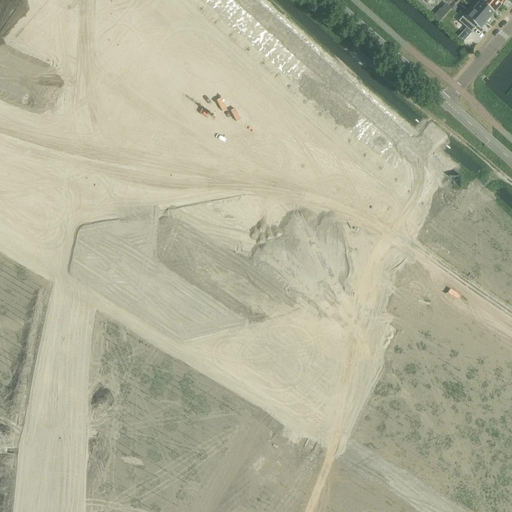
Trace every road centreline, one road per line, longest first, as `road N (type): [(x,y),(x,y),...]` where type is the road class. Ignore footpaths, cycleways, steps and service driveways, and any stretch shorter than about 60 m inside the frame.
road 1 (residential): [(95,173),(27,511)]
road 2 (residential): [(254,0),(432,153),(389,228)]
road 3 (residential): [(95,173),(189,185),(363,273)]
road 4 (residential): [(363,273),(353,357),(276,511)]
road 5 (residential): [(113,0),(95,173)]
road 6 (unclassified): [(446,104),(329,0)]
road 7 (residential): [(511,313),(389,228)]
